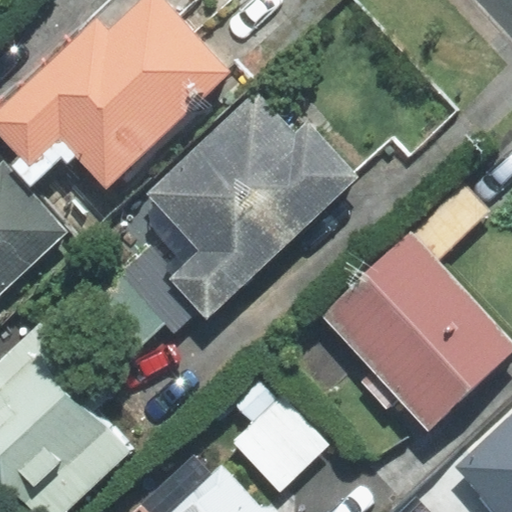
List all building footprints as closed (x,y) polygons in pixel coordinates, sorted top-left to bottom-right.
[(75,157),(105,188),(229,72),(161,0),(143,0),(108,33),(96,20),(0,109),(0,135),(21,157),(16,161),(36,182),(62,158),(68,164),(75,157)] [(296,137),(255,94),(150,194),(152,229),(161,238),(94,301),(140,348),(166,324),(174,332),(199,308),(207,316),(354,176),(307,127),(296,137)] [(0,293),(68,232),(3,161),(0,163),(0,293)] [(436,262),(490,211),(464,183),(410,234),(436,262)] [(428,430),(511,351),(511,342),(436,262),(410,234),(321,317),(428,430)] [(106,395),(39,323),(0,358),(0,483),(5,488),(21,496),(38,511),(60,511),(127,451),(90,410),(106,395)] [(265,379),(237,406),(253,421),(233,441),(280,490),(328,444),(265,379)] [(511,511),(511,413),(455,467),(498,511),(511,511)] [(278,511),(270,503),(262,511),(222,468),(212,477),(193,456),(132,511),(278,511)] [(430,511),(415,495),(395,511),(430,511)]
